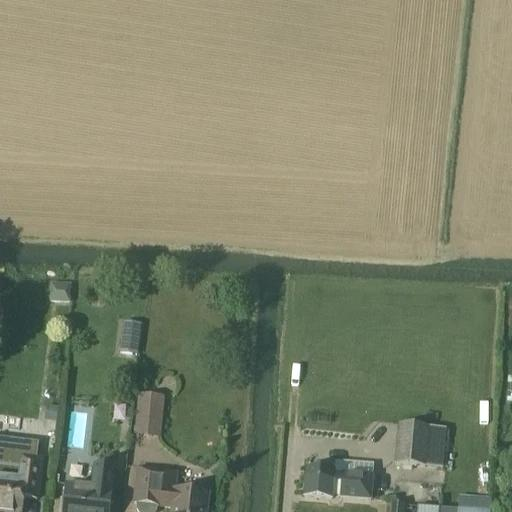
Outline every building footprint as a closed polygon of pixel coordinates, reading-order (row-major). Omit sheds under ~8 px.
[(49,304),(70,305),(71,285),(50,285),(49,304)] [(123,323),(119,355),(138,357),(142,325),(123,323)] [(170,401),(141,399),(138,437),(166,439),(170,401)] [(56,423),(58,408),(46,406),(44,422),(56,423)] [(70,409),(65,435),(83,439),(88,412),(70,409)] [(395,465),(425,468),(429,428),(399,426),(395,465)] [(0,477),(0,511),(22,511),(24,500),(36,501),(41,460),(20,457),(18,480),(0,477)] [(62,511),(96,511),(97,508),(110,510),(115,468),(94,466),(91,489),(66,486),(62,511)] [(304,498),(332,500),(332,493),(340,494),(340,499),(371,501),(373,478),(341,475),(341,476),(334,475),(334,472),(306,470),(304,498)] [(135,505),(137,505),(137,507),(137,510),(137,511),(156,511),(157,509),(157,508),(173,510),(172,511),(206,511),(208,496),(161,490),(163,474),(139,471),(135,505)]
